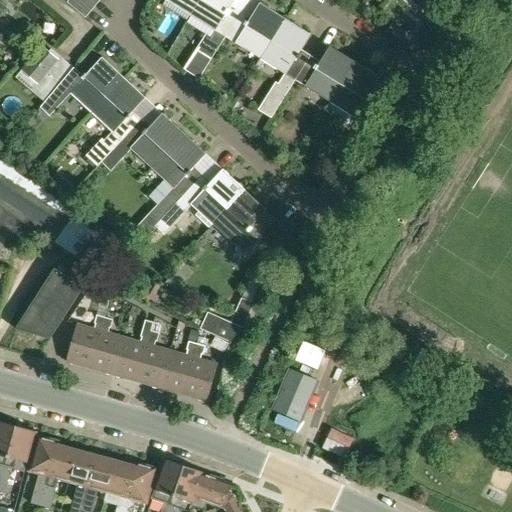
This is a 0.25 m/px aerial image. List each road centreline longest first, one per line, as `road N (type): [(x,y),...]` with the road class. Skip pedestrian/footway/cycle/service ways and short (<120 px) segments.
road 1 (residential): [(333,210),(311,207),(123,34),(127,0)]
road 2 (residential): [(294,483),(139,422),(0,385)]
road 3 (residential): [(333,210),(425,75)]
road 4 (residential): [(307,0),(425,75)]
